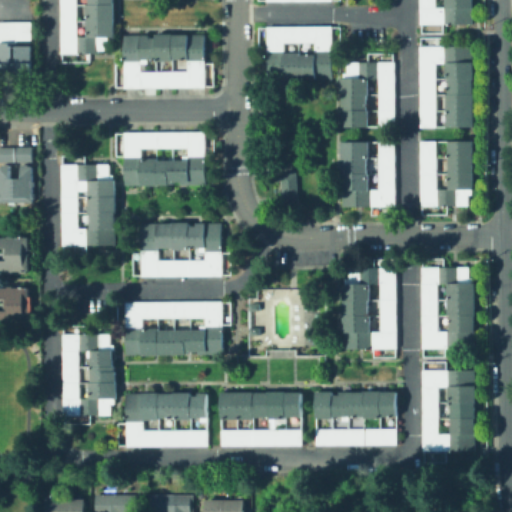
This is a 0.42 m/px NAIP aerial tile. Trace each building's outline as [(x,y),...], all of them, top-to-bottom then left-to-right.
[(114,0),(114,4),(115,38),(108,38),(108,50),(99,50),(99,54),(62,54),(61,0),(114,0)] [(436,0),(437,7),(446,7),(446,0),(474,0),(474,24),(421,24),(420,0),(436,0)] [(0,23),(32,23),(32,41),(0,41),(0,23)] [(332,26),(333,79),(269,80),(268,27),(332,26)] [(206,34),(207,87),(125,88),(124,35),(150,34),(150,38),(156,38),(156,34),(174,34),(206,34)] [(0,44),(10,44),(10,47),(32,47),(31,82),(0,82),(0,44)] [(474,46),(475,127),(448,127),(448,94),(450,94),(450,79),(447,79),(447,63),(437,63),(438,127),(421,128),(421,47),(474,46)] [(396,62),(396,127),(380,127),(380,79),(370,79),(370,95),(368,95),(368,110),(370,110),(370,127),(343,127),(342,95),(342,78),(345,78),(345,73),(348,73),(348,62),(396,62)] [(206,132),(207,185),(181,185),(181,181),(174,182),(174,184),(126,185),(126,132),(206,132)] [(439,189),(450,189),(450,141),(474,140),(475,189),(473,189),(473,195),(470,195),(470,206),(422,206),(422,141),(438,141),(439,189)] [(370,141),(371,159),(369,159),(369,174),(371,174),(371,189),(381,189),(380,141),(396,141),(397,206),(344,207),(344,174),(345,159),(343,159),(343,142),(370,141)] [(17,147),(32,147),(32,162),(17,162),(17,147)] [(0,148),(15,148),(15,162),(0,162),(0,148)] [(117,180),(117,212),(115,212),(116,246),(64,246),(63,165),(100,164),(100,180),(117,180)] [(0,203),(0,165),(10,165),(10,179),(22,179),(22,165),(33,165),(33,203),(0,203)] [(296,201),(295,172),(279,172),(280,201),(296,201)] [(191,226),(198,226),(198,223),(223,223),(223,276),(143,276),(143,223),(174,222),(191,222),(191,226)] [(0,238),(29,238),(29,271),(0,271),(0,260),(6,261),(6,248),(0,248),(0,238)] [(397,267),(398,348),(345,349),(344,316),(345,316),(344,301),(344,284),(351,284),(351,268),(397,267)] [(470,267),(471,283),(476,283),(476,316),(476,348),(423,349),(422,267),(470,267)] [(0,288),(30,288),(30,322),(0,322),(0,311),(6,311),(6,299),(0,299),(0,288)] [(224,302),(225,349),(225,354),(199,355),(199,351),(192,351),(192,354),(160,354),(160,356),(143,356),(143,355),(128,355),(127,303),(224,302)] [(77,415),(65,415),(63,334),(111,333),(111,345),(115,345),(116,350),(117,350),(117,359),(113,359),(113,366),(116,366),(117,371),(118,371),(118,400),(115,400),(115,404),(111,404),(112,415),(77,415)] [(476,370),(477,452),(424,452),(423,370),(476,370)] [(334,395),(341,395),(341,392),(365,392),(382,391),(382,392),(398,392),(398,416),(382,416),(382,419),(365,419),(365,417),(334,417),(334,419),(317,419),(317,392),(334,392),(334,395)] [(192,396),(199,396),(199,393),(208,392),(208,421),(201,421),(201,418),(193,418),(193,420),(176,420),(176,418),(161,418),(161,420),(145,420),(145,431),(208,430),(208,446),(128,447),(128,393),(192,393),(192,396)] [(255,392),(255,393),(303,393),(303,417),(287,417),(287,419),(270,419),(270,417),(256,417),(256,420),(228,420),(229,430),(303,429),(303,445),(223,446),(222,392),(255,392)] [(77,415),(91,416),(91,424),(77,424),(77,415)] [(398,428),(398,446),(317,447),(317,429),(398,428)] [(422,461),(444,461),(444,451),(422,450),(422,461)] [(139,494),(139,511),(97,511),(97,495),(139,494)] [(86,499),(86,511),(47,511),(47,499),(49,495),(56,495),(56,499),(86,499)] [(195,495),(195,511),(150,511),(151,495),(195,495)] [(246,499),(246,511),(207,511),(207,499),(246,499)]
